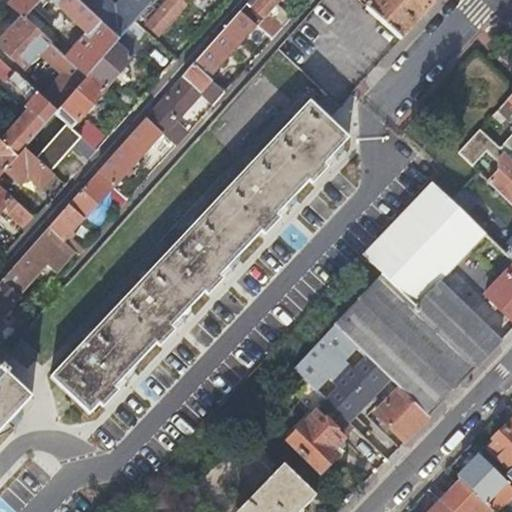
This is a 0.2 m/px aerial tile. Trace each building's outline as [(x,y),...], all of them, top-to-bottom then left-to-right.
[(90,74),(116,45),(120,40),(79,0),(11,0),(8,3),(23,17),(26,19),(38,6),(43,0),(52,0),(88,35),(67,58),(87,77),(90,74)] [(79,0),(120,40),(135,22),(153,2),(150,0),(128,0),(118,13),(104,0),(79,0)] [(186,4),(181,0),(168,0),(147,24),(158,35),(186,4)] [(250,0),(241,11),(254,22),(255,23),(262,16),(276,0),(250,0)] [(372,0),(371,2),(369,0),(365,5),(401,39),(436,0),(372,0)] [(38,6),(26,19),(49,42),(61,29),(38,6)] [(193,64),(206,76),(254,22),(241,11),(222,32),(193,64)] [(255,23),(270,37),(277,29),(262,16),(255,23)] [(77,89),(87,77),(67,58),(49,42),(26,19),(23,17),(0,40),(0,46),(25,69),(39,53),(77,89)] [(131,58),(151,36),(135,22),(120,40),(116,45),(131,58)] [(106,88),(109,91),(113,87),(109,83),(131,58),(116,45),(90,74),(106,88)] [(0,139),(18,156),(25,148),(55,114),(58,111),(42,97),(0,57),(0,75),(13,87),(14,86),(25,96),(33,98),(26,106),(29,110),(4,137),(0,133),(0,139)] [(214,104),(224,92),(206,76),(193,64),(189,69),(145,118),(162,133),(176,145),(191,129),(176,116),(189,103),(185,100),(196,88),(199,91),(214,104)] [(55,114),(67,123),(71,127),(106,88),(90,74),(87,77),(77,89),(69,98),(58,111),(55,114)] [(42,97),(58,111),(69,98),(54,84),(42,97)] [(189,103),(199,91),(196,88),(185,100),(189,103)] [(511,93),(492,115),(496,119),(500,114),(505,119),(511,111),(509,108),(511,105),(511,93)] [(49,376),(87,411),(98,401),(102,404),(117,389),(113,385),(154,341),(158,345),(174,328),(170,325),(204,289),(208,292),(223,277),(219,273),(260,229),(264,232),(280,216),(276,213),(308,179),(311,182),(326,166),(323,163),(347,137),(309,101),(49,376)] [(51,171),(56,175),(63,168),(43,150),(67,123),(55,114),(25,148),(51,171)] [(113,187),(162,133),(145,118),(143,121),(97,172),(112,186),(113,187)] [(83,138),(97,150),(109,137),(90,120),(78,133),(83,138)] [(511,161),(498,148),(478,130),(457,153),(471,167),(485,152),(495,163),(498,171),(487,182),(511,205),(511,161)] [(511,133),(498,148),(511,161),(511,133)] [(87,161),(97,150),(83,138),(74,148),(87,161)] [(0,176),(5,171),(18,156),(0,139),(0,176)] [(18,156),(5,171),(20,183),(27,175),(38,185),(51,171),(25,148),(18,156)] [(121,207),(127,200),(113,187),(112,186),(97,172),(69,204),(83,216),(91,208),(94,210),(102,201),(99,198),(105,192),(121,207)] [(484,235),(449,201),(430,182),(361,255),(382,275),(416,308),(437,286),(484,235)] [(0,212),(13,197),(0,185),(0,212)] [(24,226),(33,215),(18,201),(9,212),(24,226)] [(68,233),(83,216),(69,204),(48,227),(75,251),(78,254),(84,247),(68,233)] [(48,227),(2,279),(18,294),(45,264),(55,273),(75,251),(48,227)] [(504,253),(484,235),(454,267),(473,285),(498,258),(504,253)] [(508,257),(504,253),(498,258),(503,263),(508,257)] [(511,322),(511,268),(485,296),(511,322)] [(416,308),(382,275),(335,325),(391,379),(400,388),(429,416),(477,366),(416,308)] [(2,279),(0,280),(0,355),(4,350),(0,346),(0,318),(20,296),(18,294),(2,279)] [(445,290),(437,286),(416,308),(477,366),(500,343),(445,290)] [(391,379),(335,325),(294,369),(329,403),(349,422),(391,379)] [(0,428),(30,397),(12,380),(16,376),(3,364),(0,366),(0,428)] [(405,441),(429,416),(400,388),(376,413),(405,441)] [(349,422),(329,403),(317,415),(314,413),(289,441),(321,472),(337,454),(333,450),(342,440),(338,435),(349,422)] [(511,431),(507,427),(494,440),(497,443),(490,449),(511,470),(511,431)] [(496,511),(511,495),(511,486),(507,482),(479,455),(458,477),(462,480),(486,503),(487,505),(494,511),(496,511)] [(300,511),(316,496),(285,466),(239,511),(300,511)] [(441,502),(452,511),(480,511),(487,505),(486,503),(462,480),(441,502)] [(431,511),(452,511),(441,502),(431,511)]
